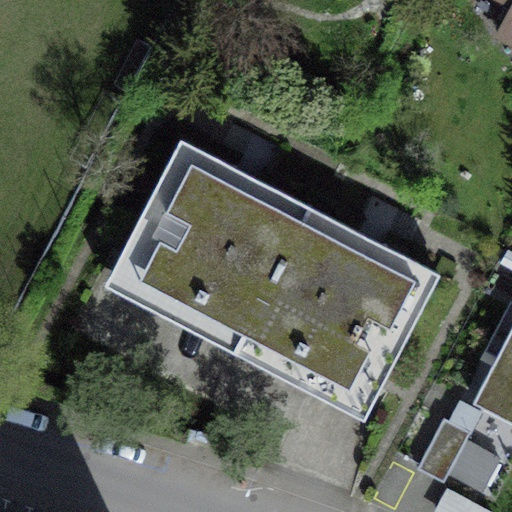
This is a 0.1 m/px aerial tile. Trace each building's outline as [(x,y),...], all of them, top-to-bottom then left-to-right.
[(511,0),(491,0),(511,10),(511,31),(503,50),(511,54),(511,0)] [(259,366),(336,221),(203,151),(126,297),(259,366)] [(392,436),(469,290),(336,221),(259,366),(392,436)] [(511,381),(493,420),(511,428),(511,381)] [(471,431),(442,417),(416,469),(443,483),(471,431)] [(492,511),(493,511),(447,488),(433,511),(492,511)]
